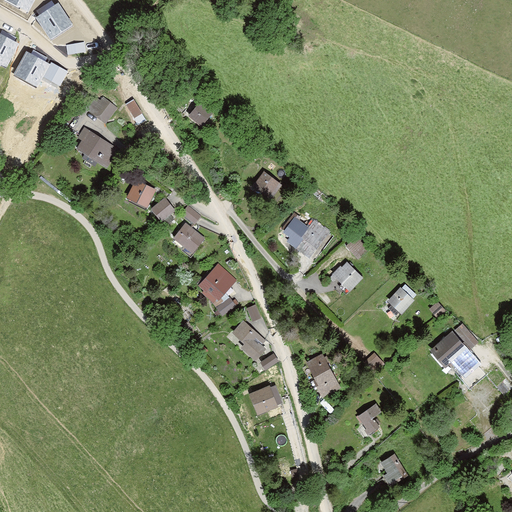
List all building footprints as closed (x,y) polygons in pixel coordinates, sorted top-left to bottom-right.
[(34,0),(5,0),(5,1),(28,13),(34,0)] [(58,4),(38,18),(51,38),(71,24),(58,4)] [(4,29),(1,33),(14,41),(16,36),(4,29)] [(17,44),(0,34),(0,61),(6,65),(17,44)] [(84,43),(67,45),(69,54),(86,52),(84,43)] [(49,64),(27,53),(16,75),(36,86),(49,64)] [(67,72),(52,64),(44,77),(59,85),(67,72)] [(91,112),(106,123),(118,108),(103,97),(91,112)] [(126,107),(133,120),(141,115),(134,102),(126,107)] [(203,104),(192,116),(201,125),(213,114),(203,104)] [(84,141),(79,149),(107,167),(118,149),(85,128),(78,138),(84,141)] [(264,173),(254,187),(271,199),(281,186),(264,173)] [(135,181),(128,198),(147,207),(155,190),(135,181)] [(228,201),(236,205),(243,192),(235,187),(228,201)] [(166,199),(153,209),(162,221),(175,211),(166,199)] [(189,206),(183,214),(195,224),(201,216),(189,206)] [(281,235),(309,259),(326,239),(298,215),(281,235)] [(187,225),(176,239),(192,252),(203,238),(187,225)] [(349,292),(362,278),(347,263),(333,277),(349,292)] [(218,268),(202,287),(218,301),(234,282),(218,268)] [(402,314),(414,300),(401,288),(388,302),(402,314)] [(215,311),(219,318),(236,308),(231,301),(215,311)] [(253,320),(263,316),(256,303),(247,307),(253,320)] [(438,303),(430,310),(438,318),(446,311),(438,303)] [(463,325),(456,331),(472,349),(479,342),(463,325)] [(243,326),(231,338),(254,360),(266,349),(243,326)] [(452,332),(432,350),(445,366),(452,361),(465,376),(480,364),(452,332)] [(275,353),(259,360),(263,369),(279,361),(275,353)] [(374,383),(385,373),(374,362),(364,371),(374,383)] [(323,403),(335,397),(319,365),(307,371),(323,403)] [(251,398),(256,412),(275,405),(270,391),(251,398)] [(367,434),(380,427),(372,412),(359,418),(367,434)] [(387,489),(402,481),(393,465),(378,472),(387,489)]
